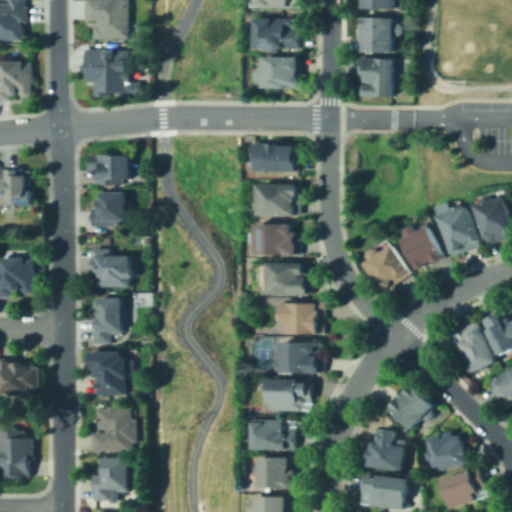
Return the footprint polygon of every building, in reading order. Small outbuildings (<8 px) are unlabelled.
[(27,0),(27,8),(31,8),(30,28),(27,28),(27,40),(0,40),(0,4),(13,4),(13,0),(27,0)] [(132,0),(132,39),(96,39),(96,26),(101,26),(101,20),(90,20),(90,0),(132,0)] [(395,0),(395,10),(360,10),(360,0),(395,0)] [(294,20),(294,30),(303,30),(303,48),(262,47),(262,44),(261,44),(261,20),(294,20)] [(393,20),(393,22),(402,22),(402,36),(393,36),(393,52),(360,52),(360,20),(393,20)] [(132,48),(132,60),(135,60),(135,95),(99,95),(99,81),(91,81),(91,48),(132,48)] [(303,58),(303,86),(268,86),(268,84),(259,84),(259,70),(268,70),(268,58),(303,58)] [(393,75),(393,98),(361,98),(361,75),(360,75),(360,59),(393,59),(393,75)] [(35,73),(35,96),(23,96),(23,99),(0,99),(0,73),(5,73),(5,63),(35,63),(35,73)] [(284,135),(284,138),(298,138),(298,162),(272,162),(272,164),(258,164),(258,154),(255,154),(255,136),(272,136),(272,135),(284,135)] [(132,147),(132,154),(134,154),(134,173),(126,173),(126,180),(97,180),(97,167),(90,167),(90,147),(132,147)] [(0,170),(33,171),(33,192),(36,192),(36,206),(12,206),(12,204),(0,203),(0,170)] [(304,205),(265,205),(265,176),(304,176),(304,205)] [(120,212),(120,219),(93,219),(93,202),(98,202),(98,192),(103,192),(103,185),(128,185),(128,212),(120,212)] [(476,207),(481,206),(479,196),(493,193),(495,200),(509,197),(511,210),(511,239),(485,245),(476,207)] [(439,219),(453,214),(451,208),(464,204),(465,208),(467,208),(480,246),(452,256),(439,219)] [(299,226),(299,234),(303,234),(303,245),(288,245),(289,244),(259,244),(259,215),(295,215),(295,226),(299,226)] [(429,228),(444,257),(417,272),(400,242),(407,238),(405,234),(416,227),(420,233),(429,228)] [(114,242),(114,249),(133,249),(133,261),(136,261),(135,271),(133,271),(133,282),(101,282),(101,261),(94,261),(94,242),(114,242)] [(364,265),(370,261),(366,256),(378,248),(382,254),(393,246),(411,274),(394,285),(396,288),(385,295),(364,265)] [(306,254),(306,268),(309,268),(309,272),(315,272),(314,285),(270,285),(270,254),(306,254)] [(22,295),(0,295),(0,273),(7,273),(7,260),(38,260),(37,290),(22,290),(22,295)] [(113,339),(94,339),(94,310),(98,310),(98,292),(124,292),(124,329),(113,329),(113,339)] [(328,310),(328,327),(292,327),(292,312),(282,312),(282,303),(286,303),(286,295),(328,295),(328,310)] [(480,313),(498,303),(503,312),(508,309),(511,316),(511,315),(511,343),(499,351),(480,313)] [(478,315),(496,358),(469,370),(455,338),(464,334),(459,324),(478,315)] [(321,333),(320,351),(325,351),(325,364),(283,364),(283,333),(321,333)] [(120,343),(120,350),(127,350),(127,391),(97,391),(97,370),(95,370),(95,360),(91,360),(91,343),(120,343)] [(0,354),(27,354),(27,358),(32,358),(32,362),(42,362),(42,382),(32,382),(32,386),(3,386),(3,377),(0,377),(0,354)] [(511,359),(511,393),(511,394),(508,390),(501,395),(491,377),(499,372),(497,369),(511,359)] [(301,370),(301,374),(314,374),(314,393),(305,393),(305,407),(272,407),(272,395),(271,395),(271,370),(301,370)] [(387,400),(410,377),(434,400),(431,403),(434,407),(426,416),(421,412),(410,423),(387,400)] [(131,404),(131,414),(136,414),(136,438),(132,438),(132,446),(93,446),(93,428),(105,428),(105,425),(99,425),(99,404),(131,404)] [(287,414),(287,426),(299,426),(298,442),(254,442),(254,414),(287,414)] [(365,460),(368,433),(376,434),(377,421),(394,423),(392,439),(405,441),(403,464),(365,460)] [(28,424),(28,431),(37,431),(37,472),(27,472),(27,470),(22,470),(22,473),(5,473),(5,424),(28,424)] [(435,465),(433,452),(426,453),(424,442),(428,441),(426,431),(455,426),(456,432),(463,431),(464,440),(466,440),(470,458),(435,465)] [(290,450),(290,464),(296,464),(296,481),(260,481),(260,472),(254,472),(254,462),(260,462),(260,450),(290,450)] [(130,481),(130,488),(117,488),(117,481),(112,481),(112,496),(94,496),(94,470),(105,470),(105,451),(130,451),(130,481)] [(440,473),(480,460),(487,482),(479,485),(480,488),(475,490),(477,495),(450,503),(440,473)] [(404,504),(371,501),(372,493),(368,492),(368,488),(362,487),(364,468),(407,472),(404,504)] [(294,491),(294,511),(257,511),(257,510),(248,510),(248,495),(257,495),(257,491),(294,491)]
